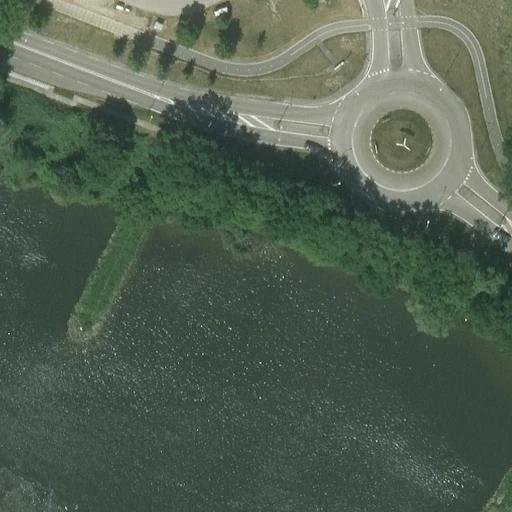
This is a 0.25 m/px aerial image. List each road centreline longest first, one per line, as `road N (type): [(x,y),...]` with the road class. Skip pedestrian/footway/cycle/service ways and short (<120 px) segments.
road 1 (primary): [(338,134),(189,108),(0,38)]
road 2 (primary): [(338,134),(350,179),(390,204),(414,204),(453,179)]
